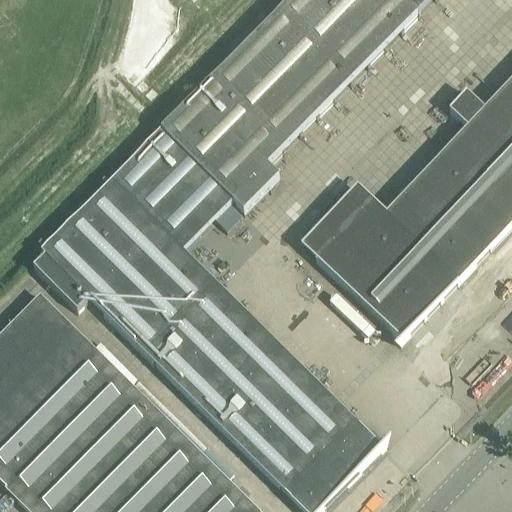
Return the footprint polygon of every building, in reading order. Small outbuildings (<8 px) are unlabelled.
[(298,0),(42,259),(45,262),(34,274),(77,317),(89,305),(298,511),(326,511),(382,455),(184,258),(233,208),(244,219),(279,184),(267,173),(420,19),(438,0),(298,0)] [(511,85),(385,221),(458,290),(511,231),(511,85)] [(455,292),(454,291),(366,208),(320,257),(408,340),(405,343),(406,344),(455,292)] [(251,511),(39,302),(0,341),(0,488),(24,511),(251,511)] [(462,389),(444,411),(456,422),(475,400),(462,389)]
